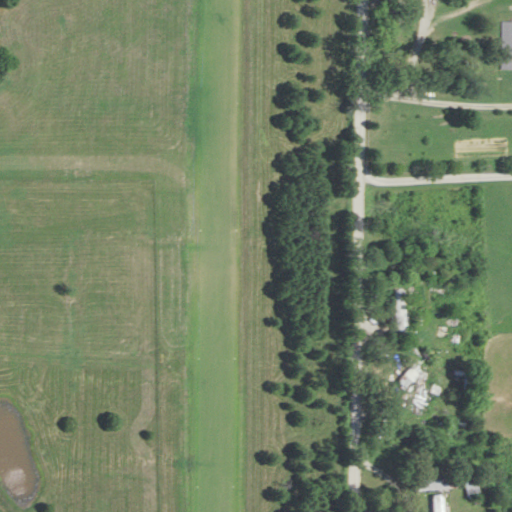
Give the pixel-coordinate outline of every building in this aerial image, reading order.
[(511,21),(498,21),(498,69),(511,69),(511,21)] [(405,55),(405,30),(388,30),(388,55),(405,55)] [(386,333),(399,333),(399,291),(386,291),(386,333)] [(405,415),(418,417),(423,373),(410,371),(405,415)] [(407,480),(407,490),(448,489),(448,480),(407,480)] [(438,511),(438,496),(426,496),(425,511),(438,511)]
